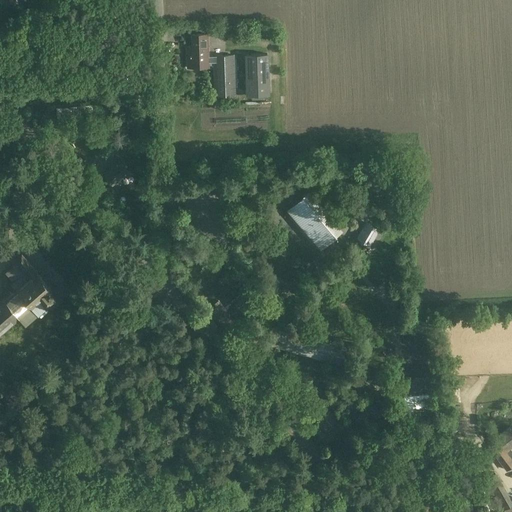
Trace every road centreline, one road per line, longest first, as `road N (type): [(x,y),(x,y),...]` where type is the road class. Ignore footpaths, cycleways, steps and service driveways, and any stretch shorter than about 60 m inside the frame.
road 1 (tertiary): [(360,511),(159,285)]
road 2 (unclassified): [(159,285),(157,0)]
road 3 (tertiary): [(159,285),(0,98)]
